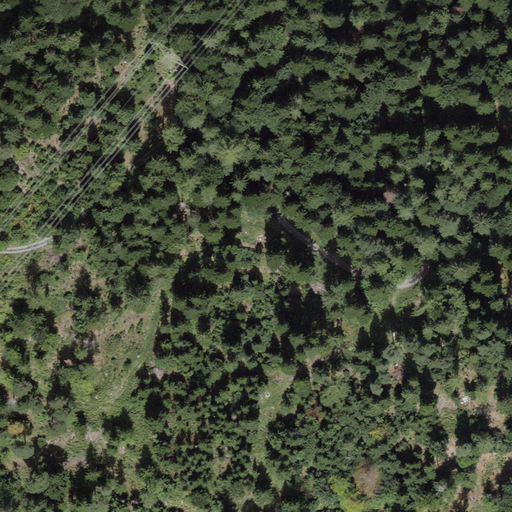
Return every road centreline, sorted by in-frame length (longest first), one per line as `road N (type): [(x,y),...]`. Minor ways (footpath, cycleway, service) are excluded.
road 1 (track): [(293,0),(259,152),(264,193),(279,219),(305,242),(396,288),(480,215),(511,206)]
road 2 (track): [(285,53),(35,248),(0,251)]
